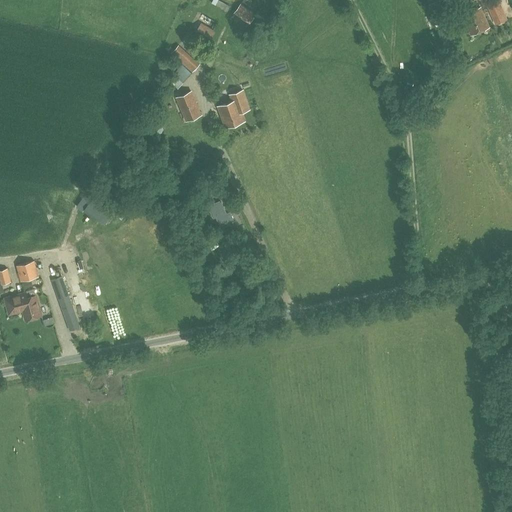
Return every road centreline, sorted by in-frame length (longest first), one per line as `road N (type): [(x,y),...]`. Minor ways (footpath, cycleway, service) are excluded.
road 1 (unclassified): [(0,373),(479,277)]
road 2 (unclassified): [(479,277),(504,300),(510,324),(492,362),(508,511)]
